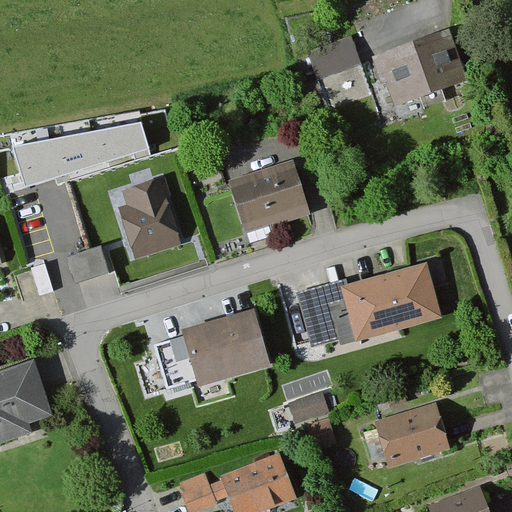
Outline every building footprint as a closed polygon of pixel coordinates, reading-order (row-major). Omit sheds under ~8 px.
[(446,36),(376,61),(394,108),(463,82),(446,36)] [(356,68),(348,44),(307,57),(315,82),(356,68)] [(139,111),(0,131),(0,142),(141,122),(139,111)] [(141,122),(13,147),(26,188),(148,149),(141,122)] [(304,216),(288,167),(227,187),(243,236),(304,216)] [(177,250),(156,185),(120,197),(124,209),(116,211),(133,264),(177,250)] [(75,281),(116,269),(108,242),(67,254),(75,281)] [(438,320),(423,268),(340,291),(346,314),(354,343),(438,320)] [(354,343),(346,314),(339,316),(331,286),(296,296),(311,349),(337,341),(339,348),(354,343)] [(249,314),(181,335),(198,390),(266,370),(249,314)] [(31,364),(0,374),(0,446),(28,437),(25,426),(49,418),(31,364)] [(318,397),(286,408),(293,428),(325,417),(318,397)] [(447,453),(434,408),(374,426),(387,470),(447,453)] [(333,446),(326,424),(305,430),(311,452),(333,446)] [(277,460),(220,481),(230,511),(266,511),(292,503),(277,460)] [(203,511),(214,508),(203,478),(178,487),(187,511),(203,511)] [(484,511),(477,491),(427,511),(484,511)]
